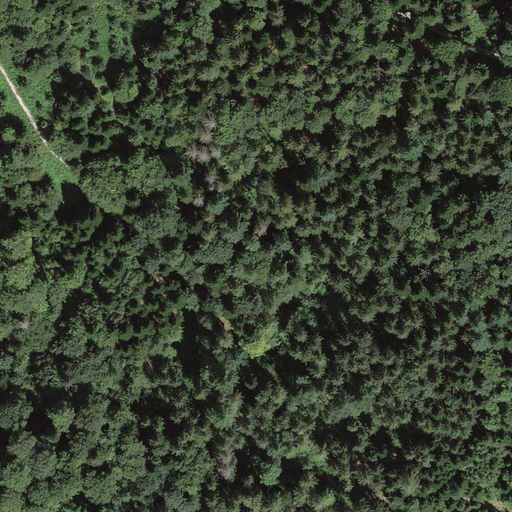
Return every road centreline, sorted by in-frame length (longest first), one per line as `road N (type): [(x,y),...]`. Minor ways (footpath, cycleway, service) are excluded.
road 1 (track): [(0,72),(70,169),(182,266),(200,329),(221,511)]
road 2 (track): [(380,0),(511,61)]
